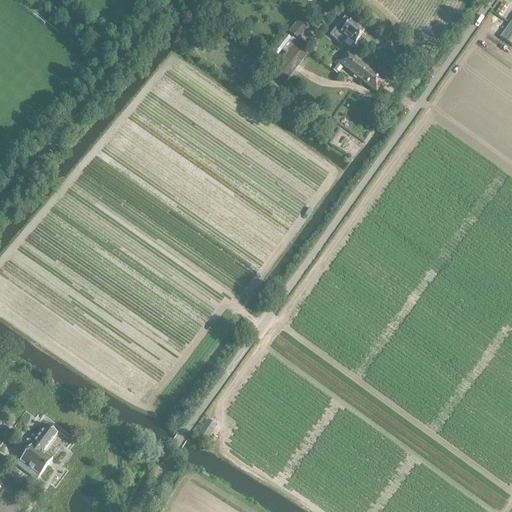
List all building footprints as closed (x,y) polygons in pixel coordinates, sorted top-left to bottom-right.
[(500,18),(507,6),(502,3),(495,14),(500,18)] [(511,19),(511,16),(511,10),(508,8),(503,14),(511,19)] [(353,45),(363,32),(344,17),(329,35),(341,45),(346,39),(353,45)] [(299,41),(310,27),(299,19),(288,33),(299,41)] [(511,46),(511,19),(499,38),(511,46)] [(284,84),(310,52),(297,41),(296,41),(292,38),(291,39),(287,35),(270,56),(274,60),(282,51),(286,54),(271,73),(284,84)] [(242,64),(247,68),(257,56),(252,52),(242,64)] [(343,68),(346,71),(374,93),(383,83),(346,53),(337,64),(338,65),(333,71),(337,75),(343,68)] [(216,427),(207,421),(196,438),(205,444),(216,427)] [(16,466),(28,475),(32,470),(40,476),(41,475),(46,478),(51,471),(47,468),(53,459),(43,452),(57,434),(46,426),(42,432),(38,429),(26,444),(24,442),(17,451),(23,456),(16,466)]
